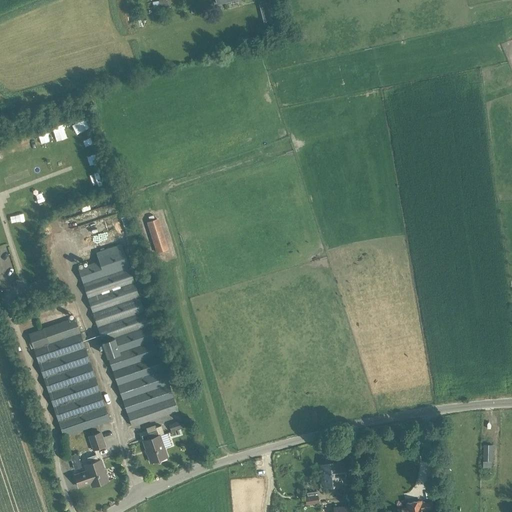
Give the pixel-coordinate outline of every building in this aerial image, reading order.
[(164,0),(152,2),(153,11),(171,8),(170,0),(164,0)] [(220,17),(230,15),(228,8),(219,11),(220,17)] [(156,17),(150,19),(153,28),(159,26),(156,17)] [(276,28),(269,34),(276,41),(282,35),(276,28)] [(169,250),(159,218),(146,223),(157,255),(169,250)] [(99,346),(104,345),(132,427),(178,411),(121,244),(96,252),(99,261),(78,268),(101,336),(96,337),(99,346)] [(64,437),(110,421),(75,318),(28,334),(64,437)] [(101,432),(88,436),(93,451),(106,446),(101,432)] [(167,457),(159,436),(158,432),(142,436),(150,462),(167,457)] [(492,461),(494,461),(494,445),(484,444),(483,461),(483,468),(492,468),(492,461)] [(98,461),(96,455),(87,458),(89,464),(85,465),(87,471),(75,475),(79,487),(91,483),(92,486),(108,481),(101,460),(98,461)] [(329,487),(333,487),(333,484),(340,483),(339,471),(343,471),(343,463),(321,466),(323,485),(329,484),(329,487)] [(317,492),(307,494),(308,497),(305,497),(306,504),(319,502),(317,492)] [(407,508),(397,509),(397,511),(421,511),(421,510),(433,508),(432,502),(420,504),(420,501),(406,503),(407,508)]
